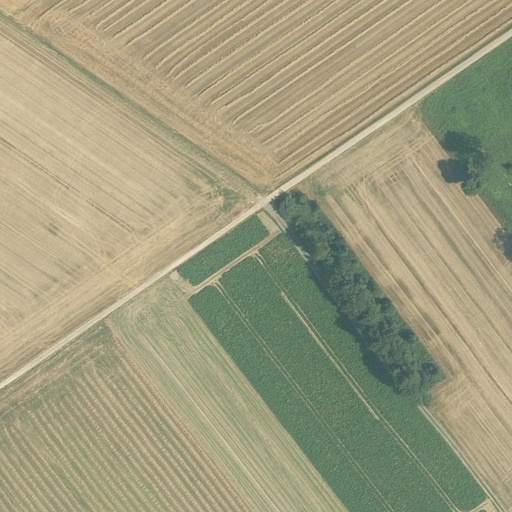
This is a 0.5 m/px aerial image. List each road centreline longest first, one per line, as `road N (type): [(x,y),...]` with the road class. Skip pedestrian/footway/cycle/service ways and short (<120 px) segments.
road 1 (track): [(0,20),(265,202),(500,511)]
road 2 (track): [(511,31),(0,387)]
